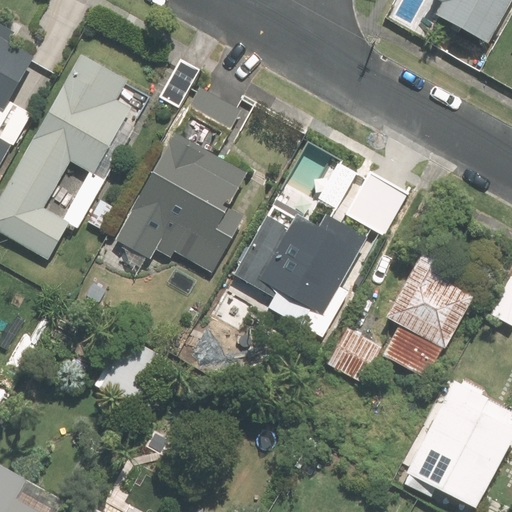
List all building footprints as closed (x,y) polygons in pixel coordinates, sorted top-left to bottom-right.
[(486,45),(511,0),(433,0),(442,5),(436,16),(486,45)] [(0,23),(0,106),(3,108),(32,56),(6,42),(13,30),(0,23)] [(128,105),(115,97),(125,78),(80,53),(0,196),(0,230),(47,257),(67,223),(77,229),(135,126),(121,118),(128,105)] [(199,68),(180,58),(159,96),(178,106),(199,68)] [(234,111),(200,92),(191,109),(189,107),(115,239),(151,259),(156,250),(172,258),(175,253),(213,274),(245,217),(229,207),(248,173),(214,154),(228,129),(225,127),(234,111)] [(0,159),(9,143),(0,138),(0,159)] [(101,199),(88,222),(101,229),(113,206),(101,199)] [(322,338),(349,291),(339,285),(366,236),(327,215),(320,226),(299,213),(289,227),(267,214),(235,275),(273,296),(266,307),(322,338)] [(69,240),(62,251),(73,257),(79,246),(69,240)] [(444,347),(477,287),(447,271),(452,262),(425,246),(386,315),(400,323),(383,353),(425,376),(442,347),(444,347)] [(199,276),(175,263),(166,280),(190,293),(199,276)] [(92,284),(86,296),(97,302),(104,290),(92,284)] [(382,348),(346,328),(326,363),(362,383),(382,348)] [(162,357),(120,333),(91,385),(134,408),(162,357)] [(511,475),(511,425),(505,422),(510,411),(452,379),(403,467),(473,506),(495,467),(511,475)] [(0,511),(55,511),(63,499),(0,463),(0,511)]
